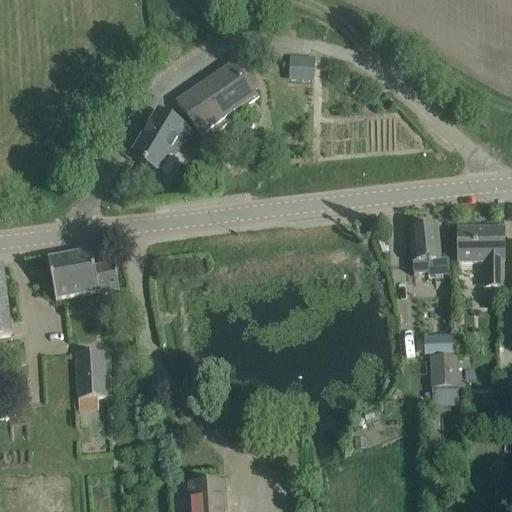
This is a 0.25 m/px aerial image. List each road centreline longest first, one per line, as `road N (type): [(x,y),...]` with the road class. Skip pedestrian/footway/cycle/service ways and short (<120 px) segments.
road 1 (residential): [(492,186),(453,136),(361,63),(322,47),(251,41),(204,53),(160,86),(103,176),(83,232)]
road 2 (tertiary): [(83,232),(492,186)]
road 3 (unknown): [(132,227),(140,286),(164,354),(273,496)]
